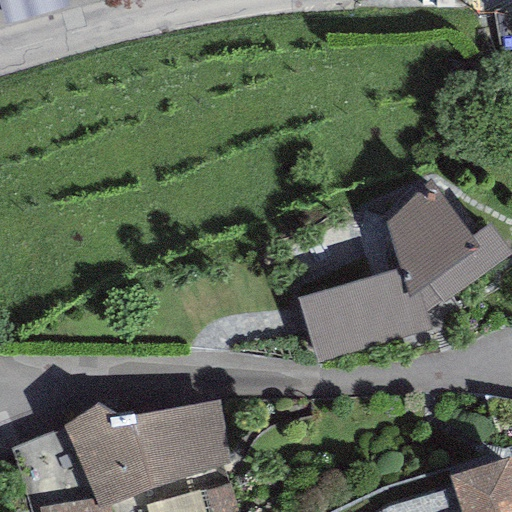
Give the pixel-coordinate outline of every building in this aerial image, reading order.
[(67,0),(0,0),(0,10),(4,26),(70,8),(67,0)] [(399,268),(297,299),(317,364),(428,328),(425,312),(511,255),(511,254),(489,224),(471,238),(431,181),(385,222),(399,268)] [(98,404),(63,427),(92,498),(97,511),(108,506),(152,487),(230,464),(220,400),(126,417),(98,404)] [(511,511),(511,463),(510,457),(448,476),(459,511),(511,511)] [(155,511),(222,511),(248,503),(235,466),(149,495),(155,511)] [(110,511),(108,506),(97,511),(92,498),(38,507),(38,511),(110,511)]
